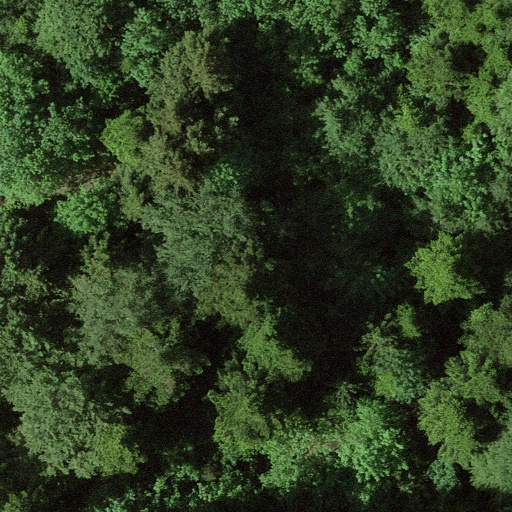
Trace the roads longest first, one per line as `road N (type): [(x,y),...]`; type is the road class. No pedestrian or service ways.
road 1 (track): [(511,195),(0,185)]
road 2 (track): [(49,511),(80,459),(102,383),(101,338),(89,291),(61,239),(3,185)]
